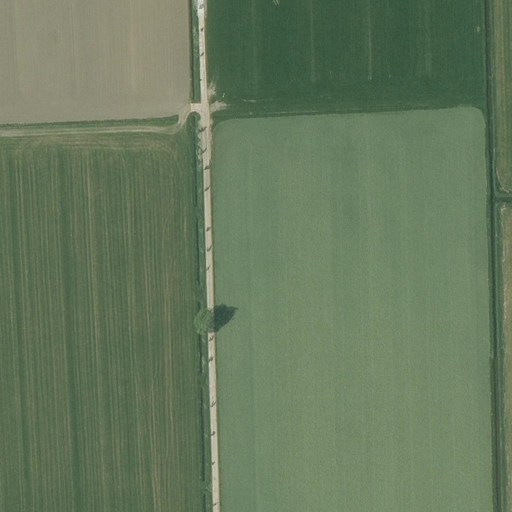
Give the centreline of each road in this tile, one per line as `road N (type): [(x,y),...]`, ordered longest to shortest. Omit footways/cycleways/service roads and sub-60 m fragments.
road 1 (track): [(215,511),(204,106)]
road 2 (track): [(74,111),(204,106),(201,0)]
